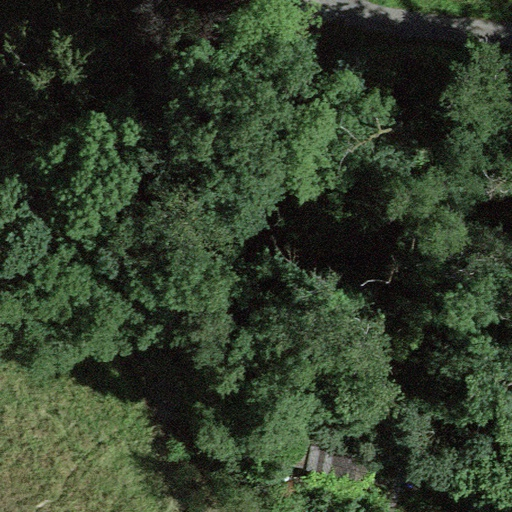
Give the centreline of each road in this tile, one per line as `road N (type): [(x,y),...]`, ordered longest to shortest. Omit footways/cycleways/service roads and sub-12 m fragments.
road 1 (track): [(303,0),(239,274),(201,349),(157,403)]
road 2 (track): [(342,0),(432,27),(511,34)]
